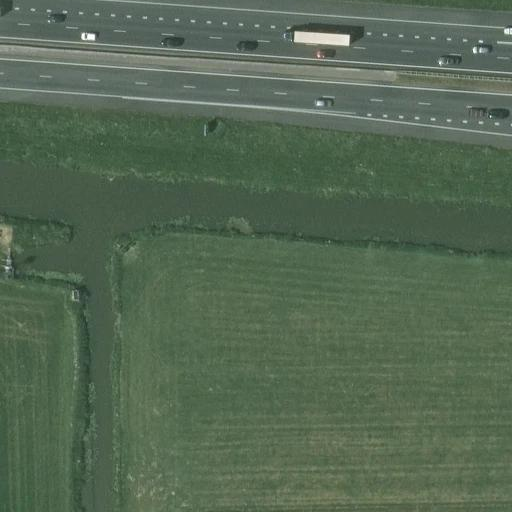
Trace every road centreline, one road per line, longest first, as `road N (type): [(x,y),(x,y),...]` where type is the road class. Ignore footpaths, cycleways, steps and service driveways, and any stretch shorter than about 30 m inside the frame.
road 1 (motorway): [(0,74),(511,111)]
road 2 (motorway): [(493,58),(0,23)]
